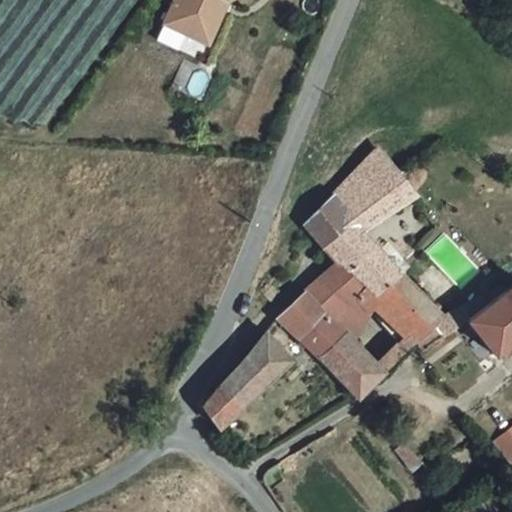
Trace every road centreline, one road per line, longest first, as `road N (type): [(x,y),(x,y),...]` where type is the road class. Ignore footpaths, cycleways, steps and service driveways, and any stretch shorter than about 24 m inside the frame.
road 1 (unclassified): [(196,446),(190,402),(356,0)]
road 2 (unclassified): [(22,511),(196,446)]
